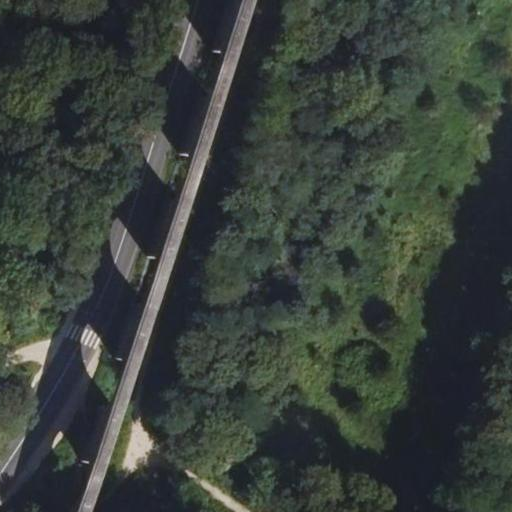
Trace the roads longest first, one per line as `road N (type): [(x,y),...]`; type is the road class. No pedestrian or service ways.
road 1 (secondary): [(197,0),(104,297),(0,474)]
road 2 (track): [(254,0),(135,388),(128,462)]
